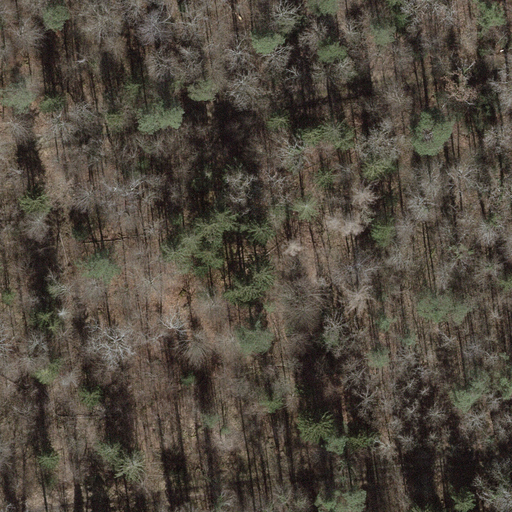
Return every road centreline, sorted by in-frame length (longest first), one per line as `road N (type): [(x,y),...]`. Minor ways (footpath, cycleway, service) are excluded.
road 1 (track): [(0,145),(511,64)]
road 2 (track): [(71,511),(511,455)]
